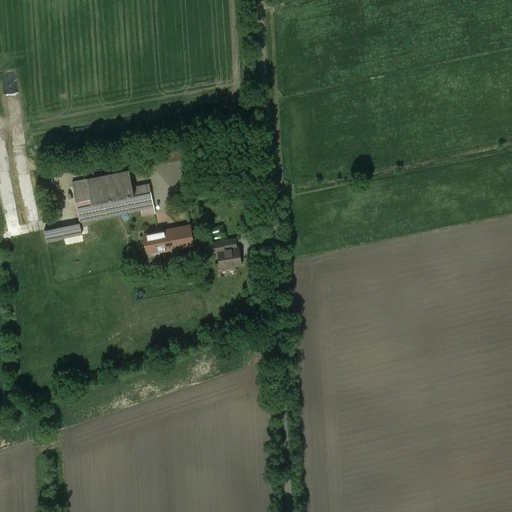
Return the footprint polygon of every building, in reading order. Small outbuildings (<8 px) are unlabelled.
[(191,142),(151,151),(155,166),(194,158),(191,142)] [(206,158),(195,160),(197,170),(208,168),(206,158)] [(129,171),(72,182),(80,222),(141,210),(143,217),(156,214),(150,184),(134,188),(129,171)] [(80,223),(44,230),(47,242),(82,234),(80,223)] [(181,228),(156,233),(155,232),(144,234),(148,254),(145,254),(146,261),(149,261),(150,266),(162,263),(159,251),(193,245),(194,245),(190,225),(181,227),(181,228)] [(219,252),(225,250),(224,241),(214,243),(216,253),(219,253),(219,252)] [(219,252),(219,253),(221,268),(225,268),(225,269),(233,268),(233,266),(242,265),(239,248),(225,250),(219,252)]
